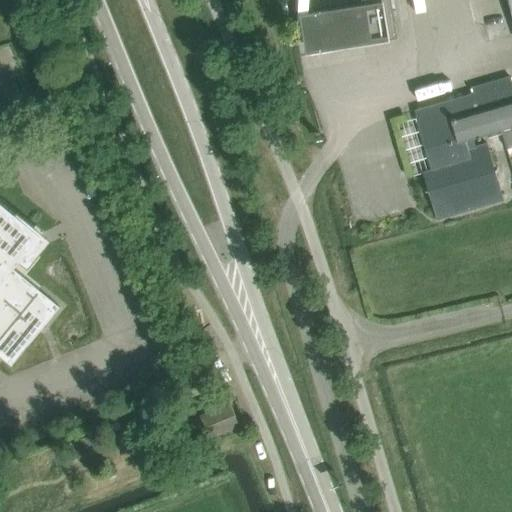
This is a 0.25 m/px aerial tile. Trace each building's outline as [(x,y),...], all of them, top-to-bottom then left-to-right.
[(383,36),(383,39),(397,37),(390,0),(361,0),(362,3),(368,39),(383,36)] [(368,39),(362,3),(300,13),(305,49),(368,39)] [(511,81),(510,76),(487,83),(502,131),(501,132),(504,140),(507,148),(511,146),(511,81)] [(502,131),(487,83),(472,87),(474,93),(414,111),(418,124),(422,123),(436,168),(423,172),(436,218),(503,198),(486,142),(475,146),(472,136),(485,132),(487,136),(501,132),(502,131)] [(78,137),(70,141),(73,149),(81,146),(78,137)] [(511,182),(509,174),(498,177),(502,193),(511,189),(511,182)] [(0,201),(0,355),(11,365),(59,306),(12,268),(18,260),(27,268),(36,258),(26,250),(40,234),(16,214),(18,212),(17,211),(15,213),(0,201)] [(230,399),(211,406),(200,411),(205,425),(182,435),(187,446),(240,424),(230,399)] [(93,430),(76,436),(83,455),(90,452),(87,444),(97,441),(93,430)]
